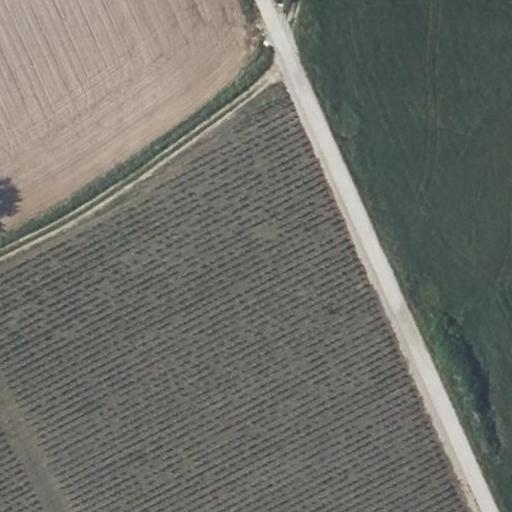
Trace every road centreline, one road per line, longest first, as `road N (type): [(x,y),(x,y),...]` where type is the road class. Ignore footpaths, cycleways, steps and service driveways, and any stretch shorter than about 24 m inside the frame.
road 1 (track): [(490,511),(263,0)]
road 2 (track): [(0,262),(234,114),(286,53),(296,0)]
